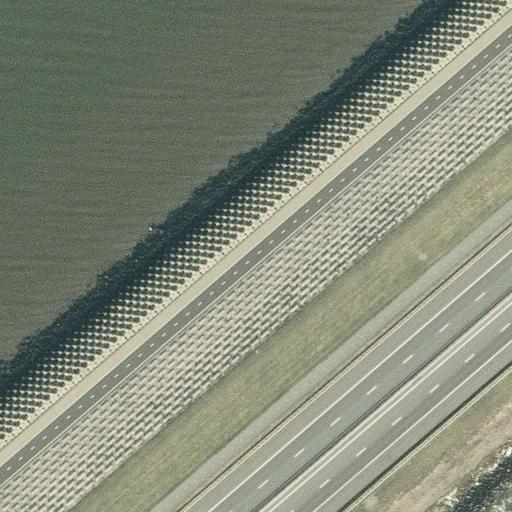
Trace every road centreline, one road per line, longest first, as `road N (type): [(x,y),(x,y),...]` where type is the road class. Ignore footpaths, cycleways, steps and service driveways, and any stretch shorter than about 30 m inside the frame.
road 1 (motorway): [(511,265),(227,511)]
road 2 (motorway): [(294,511),(511,324)]
